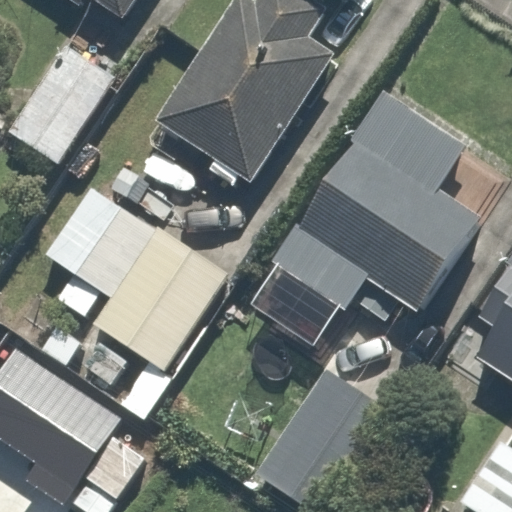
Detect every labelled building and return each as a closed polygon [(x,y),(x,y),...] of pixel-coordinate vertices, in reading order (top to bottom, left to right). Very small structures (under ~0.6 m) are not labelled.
[(85,0),(117,23),(134,0),(85,0)] [(336,53),(313,38),(333,8),(320,0),(266,0),(263,6),(254,0),(240,0),(164,116),(256,176),(336,53)] [(121,87),(70,50),(9,134),(59,171),(121,87)] [(476,153),(386,94),(276,264),(356,315),(379,280),(429,313),(489,221),(448,195),(476,153)] [(235,275),(101,187),(53,260),(109,297),(89,327),(167,378),(235,275)] [(500,330),(479,363),(511,384),(511,268),(480,317),(500,330)] [(331,511),(398,414),(331,368),(260,474),(315,511),(331,511)] [(511,511),(511,434),(462,505),(473,511),(511,511)] [(95,471),(69,504),(79,511),(118,511),(129,498),(95,471)]
